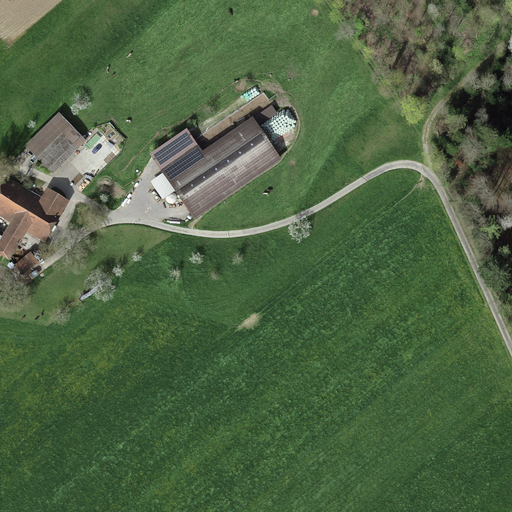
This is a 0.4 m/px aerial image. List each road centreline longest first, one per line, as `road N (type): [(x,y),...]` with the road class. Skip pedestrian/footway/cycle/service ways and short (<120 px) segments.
road 1 (track): [(434,175),(511,355)]
road 2 (track): [(511,40),(431,117),(434,175)]
